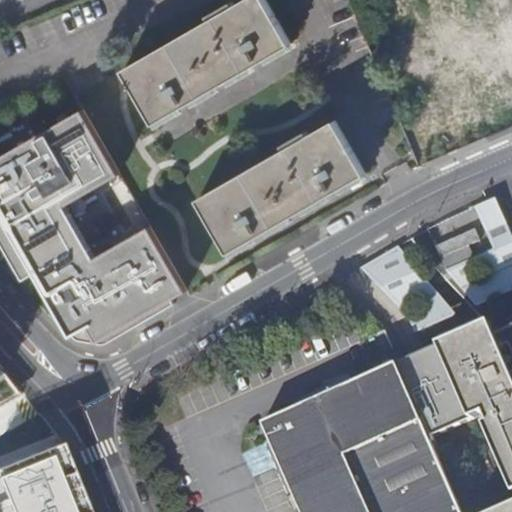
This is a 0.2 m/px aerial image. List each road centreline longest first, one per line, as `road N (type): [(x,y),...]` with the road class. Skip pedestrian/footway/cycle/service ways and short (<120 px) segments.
road 1 (residential): [(511,158),(413,202),(73,394)]
road 2 (unclassified): [(127,511),(73,394)]
road 3 (unknown): [(413,202),(480,306)]
